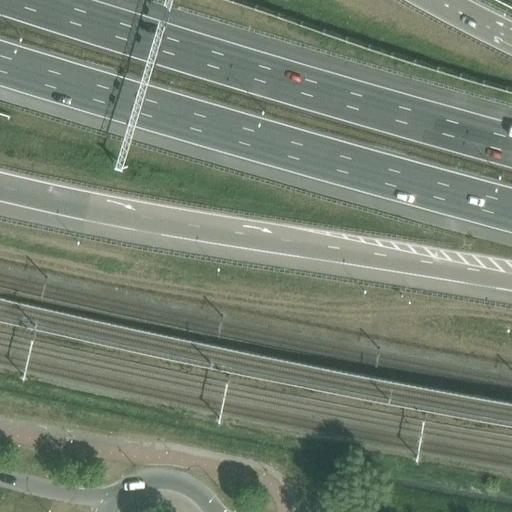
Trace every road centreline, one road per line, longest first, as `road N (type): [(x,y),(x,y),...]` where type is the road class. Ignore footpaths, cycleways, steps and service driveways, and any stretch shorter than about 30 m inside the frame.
road 1 (motorway): [(0,63),(511,211)]
road 2 (motorway): [(0,188),(511,283)]
road 3 (motorway): [(511,145),(23,0)]
road 4 (secondary): [(213,511),(201,495),(171,480),(138,483),(111,502)]
